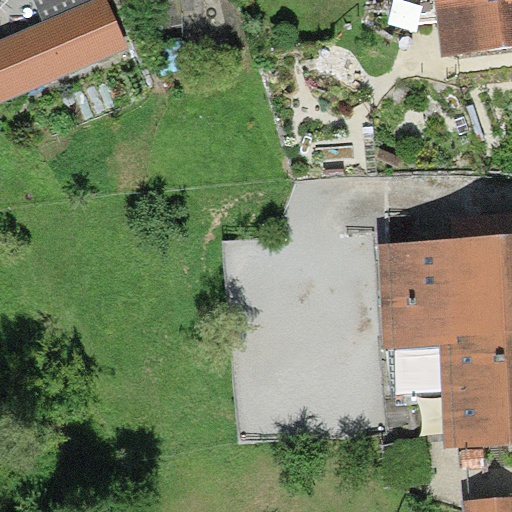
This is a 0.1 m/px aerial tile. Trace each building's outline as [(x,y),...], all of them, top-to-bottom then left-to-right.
[(34,0),(46,24),(0,44),(0,105),(130,48),(108,0),(97,0),(92,2),(91,0),(34,0)] [(511,0),(435,0),(442,61),(511,52),(511,0)] [(391,353),(441,350),(443,397),(447,453),(467,451),(467,455),(511,452),(511,239),(379,248),(385,353),(391,353)] [(441,350),(391,353),(393,400),(443,397),(441,350)] [(511,511),(511,500),(464,505),(464,511),(511,511)]
